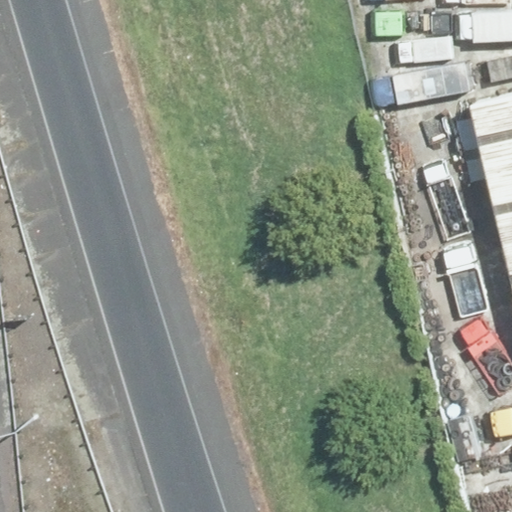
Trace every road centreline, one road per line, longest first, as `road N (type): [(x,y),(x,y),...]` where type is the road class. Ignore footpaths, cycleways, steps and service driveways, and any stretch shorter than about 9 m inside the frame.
road 1 (motorway): [(38,0),(194,511)]
road 2 (motorway): [(0,111),(87,511)]
